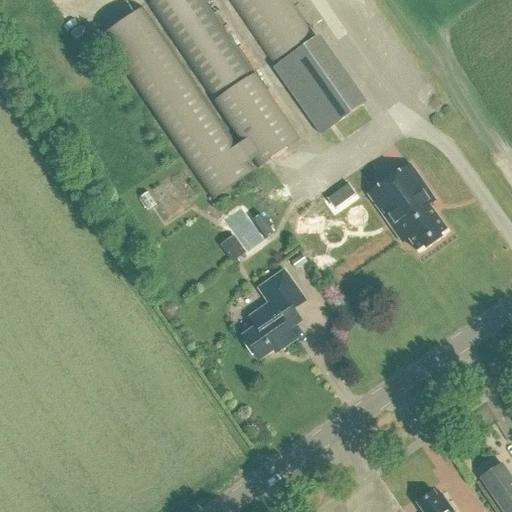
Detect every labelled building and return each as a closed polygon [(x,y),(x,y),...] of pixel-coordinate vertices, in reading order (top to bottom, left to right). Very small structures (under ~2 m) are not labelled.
[(238,147),(143,9),(101,38),(212,200),(255,171),(249,163),(252,161),(258,169),(301,141),(206,0),(156,0),(148,6),(213,103),(241,145),(238,147)] [(226,0),(282,83),(287,80),(331,146),(381,112),(325,28),(313,36),(289,0),(226,0)] [(409,240),(420,255),(449,234),(429,206),(436,202),(411,166),(368,196),(403,244),(409,240)] [(330,192),(342,209),(362,194),(350,177),(330,192)] [(256,230),(240,242),(247,251),(248,253),(264,241),(256,230)] [(291,262),(296,270),(308,263),(302,254),(291,262)] [(243,337),(260,361),(281,347),(283,350),(297,340),(290,330),(302,322),(290,306),(303,297),(284,271),(263,286),(274,301),(250,318),(256,327),(243,337)] [(511,511),(511,480),(502,466),(484,478),(493,492),(491,494),(503,511),(511,511)] [(452,511),(442,496),(438,499),(433,493),(418,504),(423,511),(452,511)]
